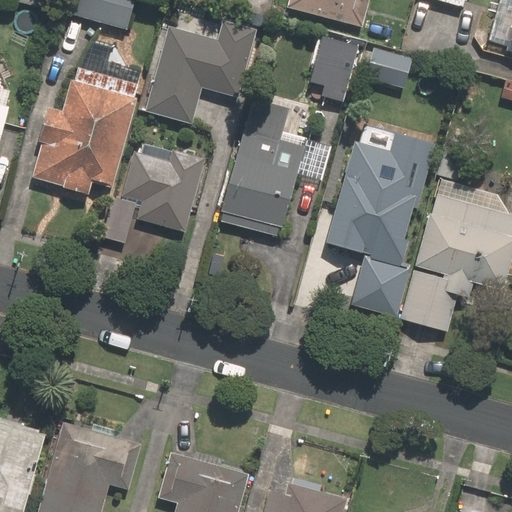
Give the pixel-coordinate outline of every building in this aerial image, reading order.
[(125,1),(124,0),(76,0),(72,17),(130,30),(136,3),(125,1)] [(292,0),(290,8),(366,27),(372,0),(292,0)] [(511,0),(499,0),(488,41),(508,47),(507,52),(511,53),(511,0)] [(183,17),(179,31),(169,29),(149,111),(194,122),(202,89),(237,97),(249,48),(219,41),(222,27),(183,17)] [(365,43),(336,35),(325,77),(354,84),(365,43)] [(93,40),(76,70),(65,112),(49,108),(32,179),(91,194),(94,180),(116,185),(144,71),(105,61),(115,45),(93,40)] [(414,58),(374,48),(366,79),(406,89),(414,58)] [(511,79),(506,78),(501,98),(511,101),(511,79)] [(0,90),(0,154),(14,94),(0,90)] [(223,224),(279,236),(281,228),(285,229),(297,176),(326,182),(334,143),(304,136),(309,111),(252,98),(223,224)] [(328,244),(368,254),(355,305),(398,316),(411,265),(404,263),(434,144),(395,134),(390,153),(353,143),(328,244)] [(470,151),(445,144),(437,174),(462,181),(470,151)] [(133,152),(122,199),(114,198),(105,239),(129,245),(133,227),(134,220),(188,232),(197,194),(205,156),(174,149),(172,161),(133,152)] [(402,318),(449,331),(458,297),(470,300),(475,282),(503,290),(511,258),(511,215),(505,213),(509,199),(441,181),(402,318)] [(0,415),(0,511),(24,511),(46,428),(0,415)] [(100,511),(108,483),(129,488),(142,438),(64,418),(40,511),(100,511)] [(177,511),(239,511),(250,472),(171,451),(159,495),(180,501),(177,511)] [(286,492),(269,488),(262,511),(342,511),(347,497),(288,483),(286,492)]
